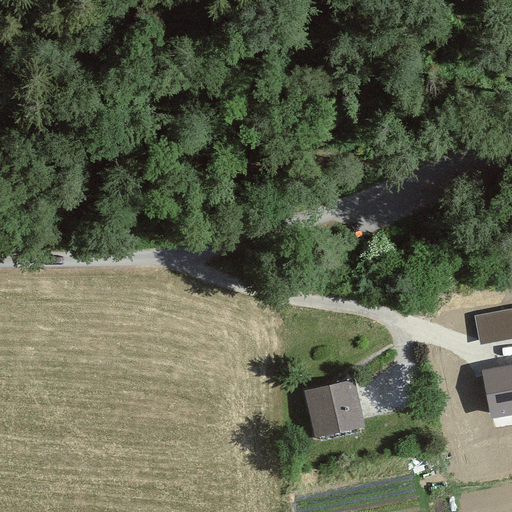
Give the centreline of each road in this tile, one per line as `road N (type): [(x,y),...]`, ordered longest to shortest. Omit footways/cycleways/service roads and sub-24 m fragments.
road 1 (unclassified): [(174,258),(258,240),(502,140)]
road 2 (residential): [(174,258),(209,276),(293,297),(377,308),(400,331),(408,391)]
road 3 (unclassified): [(0,260),(174,258)]
